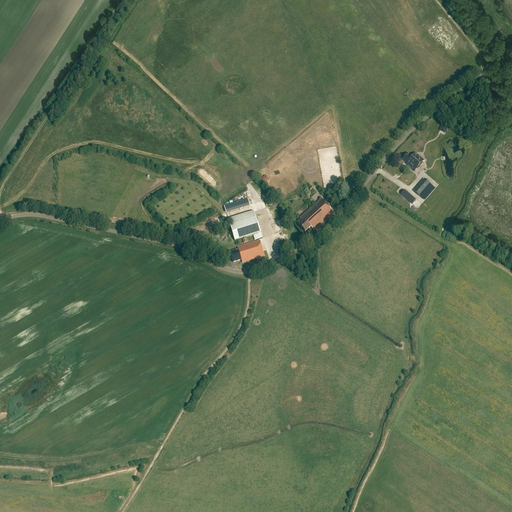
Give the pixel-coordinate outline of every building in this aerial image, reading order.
[(412,158),(407,154),(402,160),(406,163),(406,164),(408,165),(407,166),(411,169),(413,168),(415,170),(424,161),(415,154),(412,158)] [(430,184),(424,180),(414,192),(419,196),(430,184)] [(317,201),(321,197),(316,193),(312,197),(317,201)] [(416,200),(409,195),(405,199),(412,205),(416,200)] [(314,232),(334,214),(321,199),(300,218),(301,219),(297,224),(305,232),(310,228),(314,232)] [(260,233),(255,217),(229,225),(234,241),(253,235),(260,233)] [(244,268),(269,260),(262,239),(244,244),(245,246),(237,248),(238,251),(230,253),(233,263),(241,260),(244,268)]
